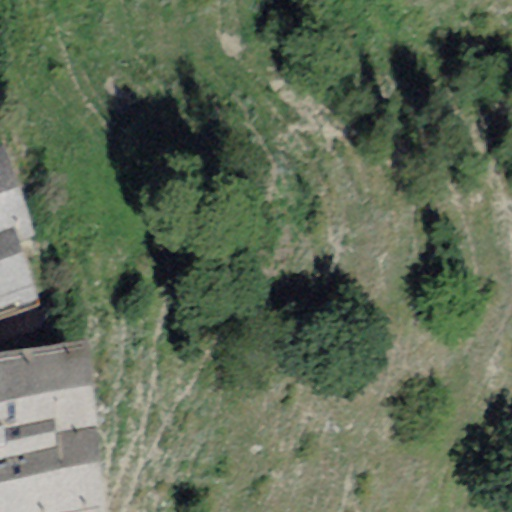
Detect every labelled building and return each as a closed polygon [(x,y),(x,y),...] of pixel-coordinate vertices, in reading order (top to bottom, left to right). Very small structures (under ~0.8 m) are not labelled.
[(0,136),(0,190),(15,186),(0,136)] [(15,186),(0,190),(0,270),(40,258),(57,254),(35,180),(15,186)] [(40,258),(0,270),(0,335),(58,318),(40,258)] [(123,371),(0,382),(0,455),(2,475),(132,463),(123,371)] [(136,511),(132,463),(2,475),(5,511),(136,511)]
